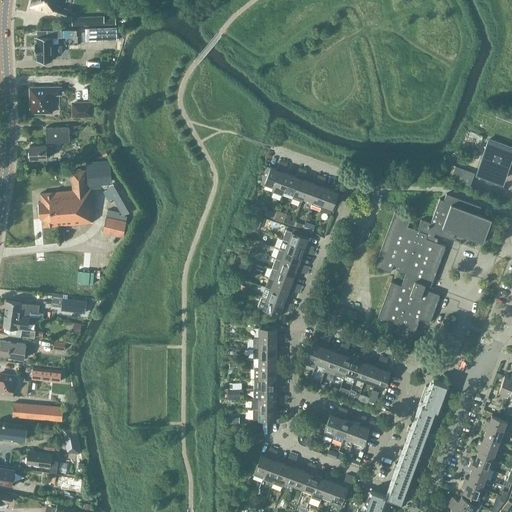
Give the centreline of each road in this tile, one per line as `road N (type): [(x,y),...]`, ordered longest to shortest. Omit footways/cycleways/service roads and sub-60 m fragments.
road 1 (tertiary): [(0,217),(8,158),(6,0)]
road 2 (residential): [(295,448),(373,477),(414,360)]
road 3 (residential): [(417,511),(442,479),(474,382)]
road 4 (residential): [(295,448),(299,317)]
road 5 (residential): [(414,360),(299,317)]
